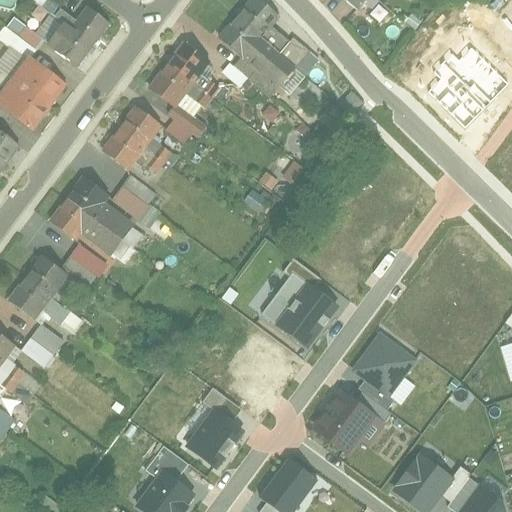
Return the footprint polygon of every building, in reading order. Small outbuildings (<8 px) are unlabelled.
[(254,0),(252,0),(217,40),(276,92),(296,70),(261,39),(271,28),(278,21),(254,0)] [(367,0),(341,0),(356,13),(367,0)] [(48,48),(71,67),(78,67),(112,26),(88,6),(76,22),(72,18),(48,48)] [(289,44),(271,28),(261,39),(296,70),(310,54),(293,39),(289,44)] [(175,29),(140,77),(167,97),(202,49),(175,29)] [(419,87),(463,131),(508,85),(464,41),(419,87)] [(0,99),(0,111),(30,134),(66,85),(30,59),(0,99)] [(235,88),(244,79),(231,64),(222,72),(235,88)] [(128,95),(92,142),(118,162),(154,115),(128,95)] [(0,172),(19,147),(0,133),(0,172)] [(75,167),(40,211),(68,233),(73,227),(103,249),(129,216),(100,193),(103,189),(75,167)] [(33,244),(0,289),(0,291),(27,311),(61,264),(33,244)] [(455,245),(419,295),(461,325),(497,276),(455,245)] [(273,326),(307,350),(339,306),(304,282),(273,326)] [(511,313),(503,326),(511,331),(511,313)] [(44,370),(64,344),(39,325),(20,351),(44,370)] [(0,327),(0,345),(9,333),(0,327)] [(379,343),(355,376),(388,400),(412,367),(379,343)] [(339,390),(310,429),(348,457),(358,444),(366,450),(385,425),(339,390)] [(186,448),(216,470),(244,431),(214,409),(186,448)] [(390,492),(418,511),(429,511),(453,479),(418,453),(390,492)] [(296,511),(316,484),(290,466),(262,505),(271,511),(296,511)] [(133,508),(138,511),(183,511),(195,495),(161,470),(133,508)] [(511,511),(478,488),(460,511),(511,511)]
